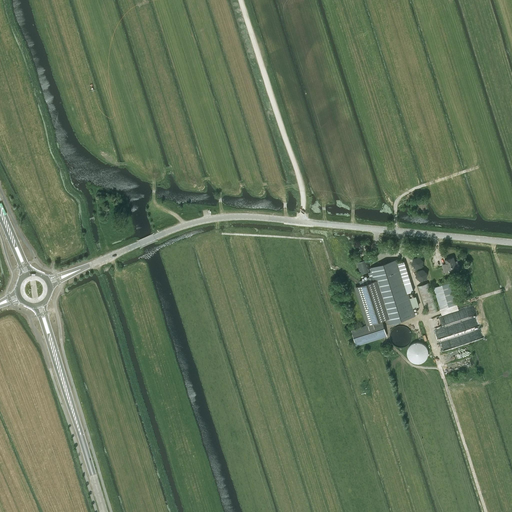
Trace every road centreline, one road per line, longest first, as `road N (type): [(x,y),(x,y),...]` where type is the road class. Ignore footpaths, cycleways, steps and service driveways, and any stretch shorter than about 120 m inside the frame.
road 1 (unclassified): [(48,282),(222,217),(511,242)]
road 2 (primary): [(33,305),(86,454)]
road 3 (primary): [(86,454),(43,303)]
road 4 (track): [(485,511),(443,377)]
